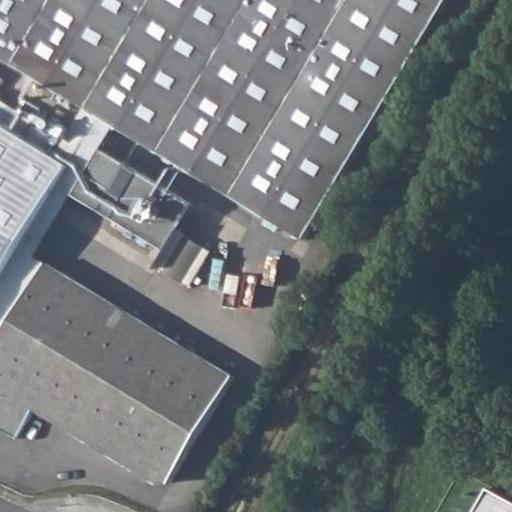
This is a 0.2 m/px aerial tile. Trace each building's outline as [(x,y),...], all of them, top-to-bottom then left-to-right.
[(0,0),(0,54),(304,236),(447,0),(0,0)] [(0,282),(71,165),(0,121),(0,282)] [(272,317),(220,285),(233,264),(180,233),(145,290),(250,354),(272,317)] [(47,266),(0,343),(0,406),(75,282),(47,266)] [(75,282),(0,406),(0,429),(19,440),(36,412),(168,491),(234,380),(75,282)]
